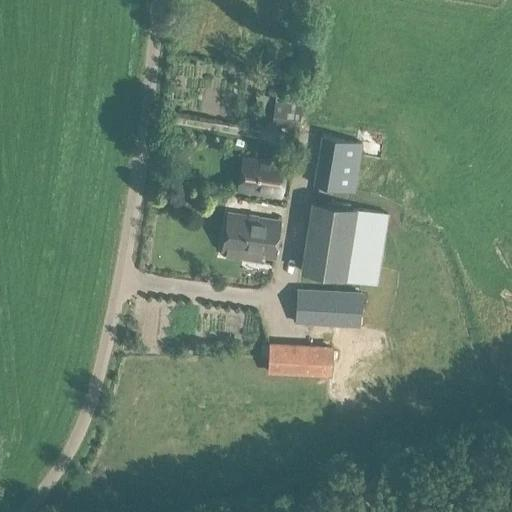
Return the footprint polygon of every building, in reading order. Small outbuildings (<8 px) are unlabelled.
[(257,81),(258,72),(250,71),(248,79),(257,81)] [(272,126),(298,130),(299,130),(305,94),(277,90),(272,126)] [(313,185),(353,191),(361,142),(321,136),(313,185)] [(242,157),(237,192),(282,199),(287,164),(242,157)] [(314,200),(303,272),(362,282),(372,283),(378,284),(389,213),(384,212),(352,206),(314,200)] [(261,263),(262,257),(275,259),(281,222),(229,214),(223,251),(227,251),(226,258),(261,263)] [(361,320),(363,294),(298,291),(295,325),(347,327),(347,332),(361,332),(361,320)] [(270,343),(269,347),(269,356),(267,374),(331,378),(334,347),(270,343)]
